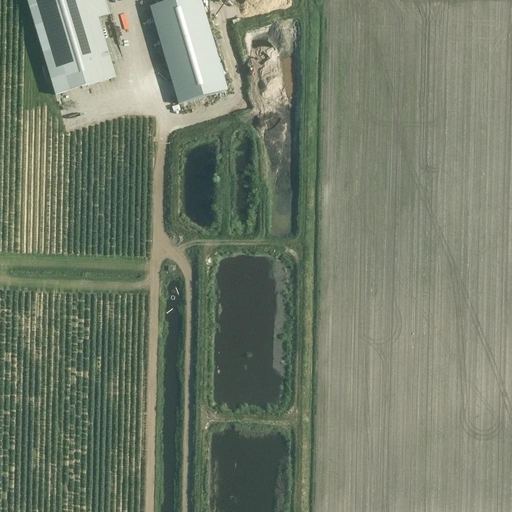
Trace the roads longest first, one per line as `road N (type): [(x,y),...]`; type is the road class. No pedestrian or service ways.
road 1 (track): [(173,250),(303,248),(305,0)]
road 2 (track): [(160,179),(151,511)]
road 3 (track): [(186,511),(189,270),(173,250)]
road 4 (track): [(303,248),(297,511)]
